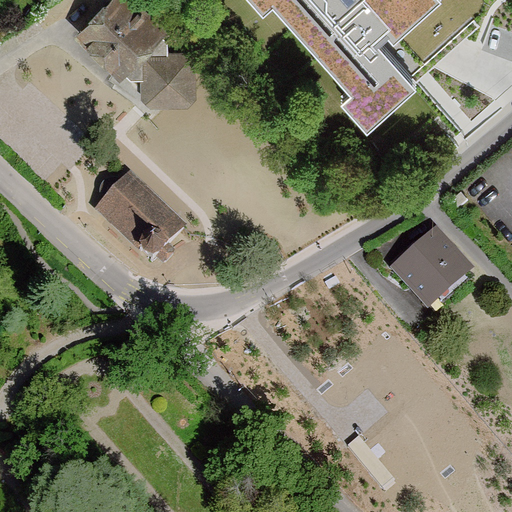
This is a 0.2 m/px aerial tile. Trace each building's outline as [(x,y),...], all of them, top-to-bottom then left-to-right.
[(121,69),(158,31),(160,27),(131,0),(114,0),(82,33),(121,69)] [(253,0),(263,11),(274,2),(356,95),(345,105),(367,129),(418,85),(386,49),(440,0),(253,0)] [(158,31),(121,69),(132,80),(145,79),(145,92),(156,103),(184,103),(194,92),(194,64),(183,54),(169,54),(169,40),(158,31)] [(103,197),(106,202),(100,210),(154,261),(184,229),(129,178),(123,184),(118,182),(111,182),(106,185),(103,191),(103,197)] [(396,266),(430,302),(469,266),(435,230),(396,266)]
